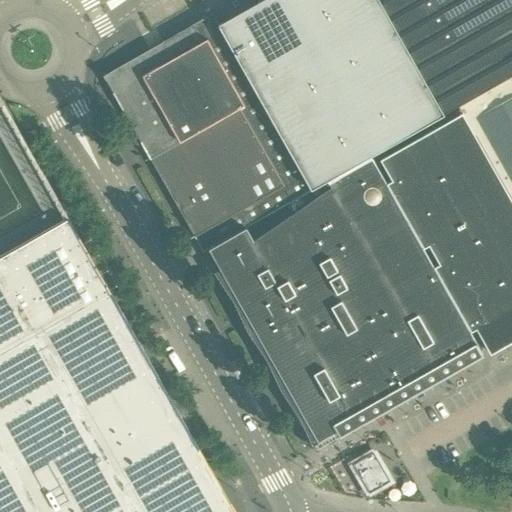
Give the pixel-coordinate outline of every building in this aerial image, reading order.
[(380,0),(271,0),(220,30),(311,191),(328,181),(372,156),(387,148),(444,114),(380,0)] [(511,0),(380,0),(444,114),(459,106),(511,76),(511,0)] [(204,251),(311,191),(220,30),(211,14),(209,15),(210,17),(194,26),(193,24),(192,25),(192,26),(179,34),(178,33),(177,34),(165,42),(164,41),(163,42),(163,43),(150,50),(149,50),(148,50),(149,51),(135,59),(135,58),(134,59),(120,67),(119,67),(119,68),(106,76),(106,75),(105,75),(105,76),(106,77),(115,93),(114,93),(115,94),(115,93),(124,109),(123,109),(124,110),(133,125),(132,125),(133,126),(134,126),(142,141),(141,141),(142,142),(141,142),(150,159),(151,159),(152,160),(153,159),(161,174),(160,174),(160,175),(161,175),(169,189),(168,189),(169,190),(170,190),(177,204),(176,204),(177,205),(178,205),(186,219),(185,220),(186,221),(186,220),(195,235),(194,235),(194,237),(196,236),(204,251)] [(511,76),(459,106),(473,133),(511,201),(511,76)] [(0,253),(67,216),(10,116),(2,101),(0,97),(0,253)] [(468,136),(386,181),(471,331),(477,327),(489,349),(501,342),(501,341),(511,334),(511,201),(473,133),(468,136)] [(372,156),(328,181),(332,187),(254,240),(246,228),(209,249),(220,269),(215,272),(233,300),(248,331),(267,359),(281,389),(300,417),(314,448),(339,434),(340,435),(349,430),(349,431),(350,430),(349,430),(370,418),(370,419),(371,418),(370,418),(382,411),(382,412),(383,412),(383,411),(412,394),(412,395),(413,395),(412,394),(424,388),(425,388),(424,387),(454,371),(455,371),(454,370),(466,364),(466,365),(467,364),(466,363),(482,355),(483,356),(483,355),(482,353),(483,352),(471,331),(386,181),(372,156)] [(0,253),(0,511),(235,511),(230,502),(230,503),(195,442),(192,437),(151,365),(67,216),(0,253)] [(369,493),(390,481),(373,452),(353,464),(369,493)]
